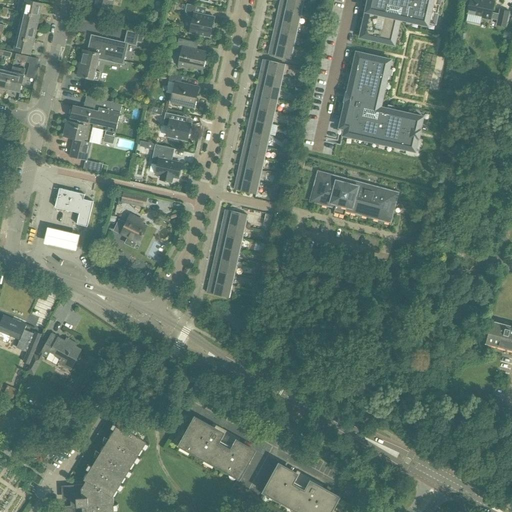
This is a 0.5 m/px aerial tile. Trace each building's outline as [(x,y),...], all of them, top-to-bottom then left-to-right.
[(25,1),(23,12),(39,16),(40,12),(41,11),(42,5),(43,4),(27,0),(25,0),(25,1)] [(94,0),(93,5),(99,7),(99,8),(104,9),(111,10),(113,3),(112,2),(113,1),(112,0),(94,0)] [(280,0),(279,7),(301,12),(303,0),(280,0)] [(368,0),(360,37),(394,45),(400,18),(428,25),(429,22),(435,23),(440,0),(368,0)] [(469,0),(467,13),(482,16),(482,18),(491,19),(491,18),(498,19),(497,24),(506,26),(509,11),(500,9),(499,14),(492,12),(495,0),(493,0),(469,0)] [(193,33),(194,33),(210,36),(211,31),(212,31),(213,30),(214,24),(213,23),(213,22),(213,21),(214,17),(211,17),(194,13),(196,6),(187,4),(185,11),(189,16),(193,17),(191,27),(189,28),(189,31),(190,33),(193,33)] [(279,7),(276,18),(298,23),(301,12),(279,7)] [(20,24),(19,25),(37,29),(37,28),(38,21),(38,20),(39,16),(23,12),(20,24)] [(276,18),(274,30),(295,35),(298,23),(276,18)] [(19,26),(17,37),(34,41),(33,41),(34,37),(36,38),(36,36),(34,36),(36,30),(37,29),(19,25),(19,26)] [(274,30),(271,42),(293,47),(295,35),(274,30)] [(93,79),(94,79),(99,80),(100,72),(95,71),(98,59),(112,62),(123,65),(128,44),(136,45),(139,33),(127,31),(127,32),(125,41),(124,42),(91,35),(87,51),(83,50),(80,63),(79,68),(77,76),(93,79)] [(34,41),(17,37),(14,49),(14,50),(31,54),(31,53),(32,46),(33,45),(34,41)] [(188,66),(202,69),(206,52),(196,50),(195,51),(193,50),(194,42),(178,38),(177,46),(184,48),(182,56),(180,55),(178,66),(188,68),(188,66)] [(293,47),(271,42),(268,54),(290,59),(293,47)] [(356,52),(339,127),(344,128),(343,135),(414,151),(422,117),(380,107),(390,60),(356,52)] [(28,56),(16,54),(15,60),(27,63),(28,56)] [(263,59),(260,72),(282,76),(285,64),(263,59)] [(13,66),(11,72),(7,89),(8,89),(8,88),(11,89),(11,91),(12,91),(12,90),(19,91),(18,92),(20,92),(25,69),(13,66)] [(0,87),(7,89),(11,72),(0,69),(0,87)] [(260,72),(258,83),(279,88),(282,76),(260,72)] [(171,102),(194,107),(198,87),(181,83),(182,76),(170,73),(169,80),(175,82),(171,102)] [(258,83),(255,94),(277,99),(279,88),(258,83)] [(255,94),(253,106),(274,111),(277,99),(255,94)] [(89,106),(88,109),(91,110),(88,122),(94,123),(97,124),(102,125),(102,126),(102,127),(102,128),(103,128),(103,129),(104,130),(105,130),(106,130),(105,134),(115,137),(120,113),(132,116),(133,111),(134,107),(86,96),(86,98),(85,103),(84,103),(84,104),(85,104),(85,105),(86,105),(89,106)] [(91,110),(88,109),(73,106),(73,107),(72,106),(71,108),(70,109),(70,111),(69,112),(69,114),(69,115),(69,117),(70,117),(69,121),(66,120),(66,121),(67,121),(64,136),(63,136),(74,139),(70,156),(87,160),(91,142),(90,142),(93,127),(96,128),(97,124),(94,123),(88,122),(91,110)] [(253,106),(250,118),(271,123),(274,111),(253,106)] [(166,135),(187,140),(190,124),(176,121),(177,115),(165,112),(163,125),(168,126),(166,135)] [(250,118),(247,130),(269,135),(271,123),(250,118)] [(487,146),(497,148),(502,129),(492,126),(487,146)] [(247,130),(245,142),(266,147),(269,135),(247,130)] [(144,148),(154,150),(155,144),(141,141),(139,146),(145,147),(144,148)] [(245,142),(242,153),(264,158),(266,147),(245,142)] [(181,163),(178,162),(172,161),(174,148),(155,144),(154,150),(152,158),(152,159),(151,161),(158,162),(155,173),(161,174),(160,179),(164,180),(164,181),(167,182),(167,181),(171,181),(172,176),(178,178),(180,170),(181,163)] [(242,153),(239,165),(261,170),(264,158),(242,153)] [(239,165),(237,177),(258,182),(261,170),(239,165)] [(335,206),(333,212),(345,215),(346,210),(367,216),(368,213),(374,214),(373,217),(390,222),(398,193),(329,175),(328,178),(317,175),(311,198),(322,201),(322,204),(331,206),(331,205),(335,206)] [(258,182),(237,177),(234,189),(256,194),(258,182)] [(77,224),(87,227),(93,201),(83,199),(85,194),(59,188),(55,207),(79,213),(77,224)] [(144,206),(146,197),(120,192),(118,203),(122,204),(123,201),(144,206)] [(225,209),(223,222),(244,226),(247,214),(225,209)] [(145,226),(140,223),(141,221),(137,220),(138,218),(131,215),(129,217),(127,217),(126,220),(127,222),(126,223),(122,221),(119,220),(114,230),(128,237),(125,243),(134,247),(137,241),(139,242),(147,227),(145,226)] [(223,222),(220,233),(242,238),(244,226),(223,222)] [(77,249),(80,233),(48,226),(45,242),(77,249)] [(290,226),(287,237),(292,239),(295,229),(295,227),(290,226)] [(220,233),(217,245),(239,250),(242,238),(220,233)] [(217,245),(215,257),(236,262),(239,250),(217,245)] [(215,257),(212,269),(234,273),(236,262),(215,257)] [(212,269),(210,280),(231,285),(234,273),(212,269)] [(231,285),(210,280),(207,292),(228,297),(231,285)] [(39,298),(35,308),(46,313),(50,302),(39,298)] [(0,340),(5,343),(8,342),(10,336),(19,340),(16,348),(27,352),(23,362),(29,364),(41,334),(40,334),(36,333),(36,332),(35,332),(34,334),(32,333),(24,330),(27,324),(21,322),(22,320),(14,316),(13,319),(3,315),(0,321),(0,340)] [(511,326),(491,321),(486,343),(511,349),(511,326)] [(51,333),(49,337),(40,353),(41,354),(47,357),(46,359),(58,365),(59,363),(61,365),(66,367),(71,370),(82,349),(76,346),(77,344),(66,338),(68,339),(67,341),(51,333)] [(27,372),(32,374),(39,359),(39,357),(39,356),(38,357),(34,355),(35,354),(34,354),(27,372)] [(214,463),(215,463),(239,477),(241,473),(253,450),(241,443),(241,444),(238,442),(239,439),(223,430),(221,433),(212,427),(196,418),(188,432),(187,432),(186,433),(186,434),(186,435),(186,436),(182,443),(181,445),(182,445),(183,443),(191,448),(190,450),(206,458),(206,456),(215,461),(214,463)] [(113,511),(113,503),(112,497),(146,442),(145,441),(118,424),(84,479),(86,481),(84,485),(73,485),(71,486),(71,491),(73,492),(74,498),(70,498),(71,506),(63,506),(62,511),(113,511)] [(51,447),(61,454),(73,433),(63,427),(51,447)] [(298,510),(299,510),(302,511),(328,511),(337,497),(333,495),(321,488),(311,483),(313,480),(297,471),(295,474),(292,472),(280,465),(268,487),(265,491),(289,505),(290,503),(299,508),(298,510)]
